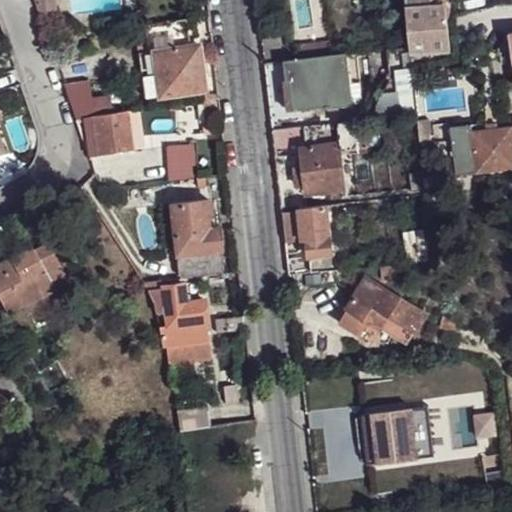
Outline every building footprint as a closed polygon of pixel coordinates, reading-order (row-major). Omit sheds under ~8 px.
[(53,0),(34,0),(37,11),(46,10),(46,11),(54,11),(53,0)] [(405,0),(410,46),(411,54),(451,51),(447,17),(448,15),(449,14),(449,12),(450,9),(448,5),(446,3),(443,2),(439,2),(434,4),(432,4),(431,0),(405,0)] [(205,90),(199,46),(190,46),(186,19),(144,26),(145,32),(148,53),(139,54),(145,98),(205,90)] [(261,33),(265,63),(285,61),(285,60),(292,59),(289,29),(261,33)] [(145,32),(136,33),(139,54),(148,53),(145,32)] [(333,40),(319,42),(321,56),(334,54),(333,40)] [(298,44),(300,58),(321,56),(319,42),(298,44)] [(390,48),(392,71),(412,60),(411,54),(410,46),(390,48)] [(265,63),(272,123),(300,119),(299,109),(324,106),(325,108),(353,105),(348,52),(334,54),(321,56),(300,58),(292,59),(285,60),(285,61),(265,63)] [(448,69),(448,76),(458,75),(457,67),(448,69)] [(397,79),(402,114),(418,112),(412,69),(404,70),(404,78),(397,79)] [(64,85),(76,118),(92,116),(111,113),(109,96),(91,99),(89,81),(64,85)] [(92,116),(92,118),(84,119),(90,155),(98,154),(98,155),(133,150),(127,110),(111,113),(92,116)] [(418,119),(421,143),(432,141),(429,118),(418,119)] [(339,122),(342,150),(357,148),(357,144),(368,142),(365,119),(339,122)] [(273,130),(275,152),(302,149),(301,147),(306,147),(304,126),(273,130)] [(511,126),(472,131),(477,173),(511,168),(511,126)] [(368,142),(357,144),(357,148),(358,153),(369,152),(368,142)] [(196,143),(167,144),(168,178),(198,176),(196,143)] [(301,147),(302,149),(307,193),(344,189),(338,143),(306,147),(301,147)] [(205,175),(196,177),(197,187),(206,186),(205,175)] [(64,196),(79,219),(94,209),(80,186),(64,196)] [(170,204),(179,275),(223,271),(218,227),(208,229),(206,216),(211,215),(209,200),(170,204)] [(332,254),(327,204),(281,210),(285,242),(307,240),(309,257),(288,258),(290,275),(339,270),(337,254),(332,254)] [(211,215),(206,216),(208,229),(218,227),(216,215),(211,215)] [(428,229),(423,230),(425,249),(408,252),(410,262),(432,260),(428,229)] [(405,232),(408,252),(425,249),(423,230),(405,232)] [(0,263),(0,300),(9,315),(25,306),(22,300),(51,283),(54,289),(69,281),(48,242),(33,250),(31,247),(0,263)] [(380,265),(382,279),(397,277),(395,263),(380,265)] [(366,278),(339,323),(361,336),(370,321),(407,344),(425,314),(366,278)] [(145,282),(154,302),(157,313),(165,312),(167,325),(159,326),(164,346),(210,341),(204,299),(187,302),(184,284),(162,287),(161,281),(161,280),(145,282)] [(51,283),(22,300),(25,306),(54,289),(51,283)] [(207,406),(176,409),(177,429),(209,427),(207,406)] [(362,413),(368,464),(419,458),(413,408),(362,413)] [(58,496),(65,509),(68,506),(89,494),(82,482),(58,496)] [(68,506),(71,511),(93,511),(99,509),(89,494),(68,506)]
